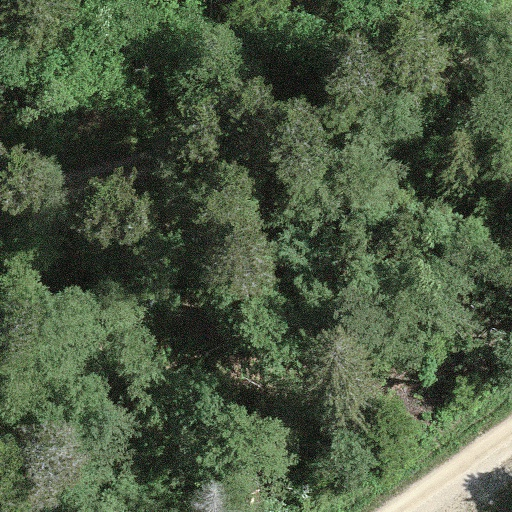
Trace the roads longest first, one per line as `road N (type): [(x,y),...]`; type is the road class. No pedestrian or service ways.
road 1 (track): [(0,232),(90,206),(223,130),(430,99),(511,72)]
road 2 (unclassified): [(412,511),(511,440)]
